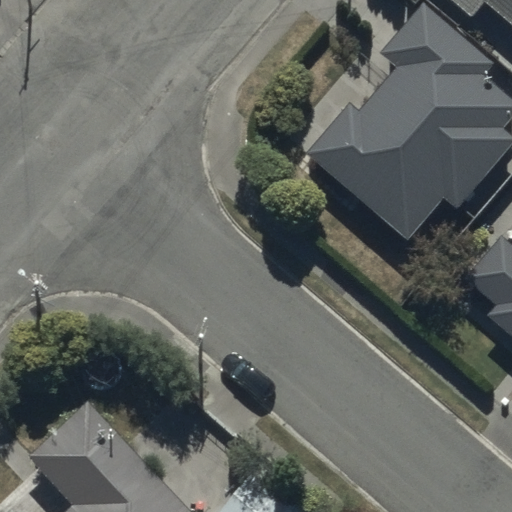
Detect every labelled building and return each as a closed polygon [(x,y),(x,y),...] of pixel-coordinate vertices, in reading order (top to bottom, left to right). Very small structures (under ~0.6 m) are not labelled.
[(511,0),(447,0),(469,19),(484,1),(511,25),(511,0)] [(350,102),(306,152),(406,240),(445,195),(457,206),(511,143),(511,137),(500,127),(511,112),(511,102),(481,76),(490,66),(419,4),(379,50),(393,62),(355,106),(350,102)] [(511,242),(498,231),(459,279),(491,306),(485,313),(511,334),(511,242)] [(184,511),(86,408),(28,462),(72,509),(69,511),(184,511)] [(223,511),(314,511),(262,467),(223,511)]
